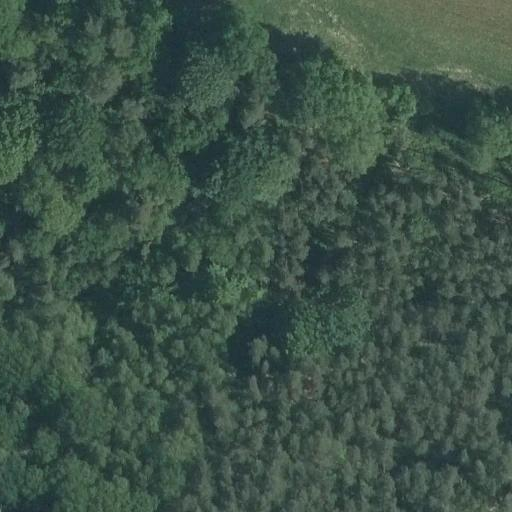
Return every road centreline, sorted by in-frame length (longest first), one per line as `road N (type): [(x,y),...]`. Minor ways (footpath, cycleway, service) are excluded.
road 1 (track): [(511,442),(323,437),(114,405),(0,416)]
road 2 (track): [(93,405),(14,294),(11,264),(27,177),(0,82)]
